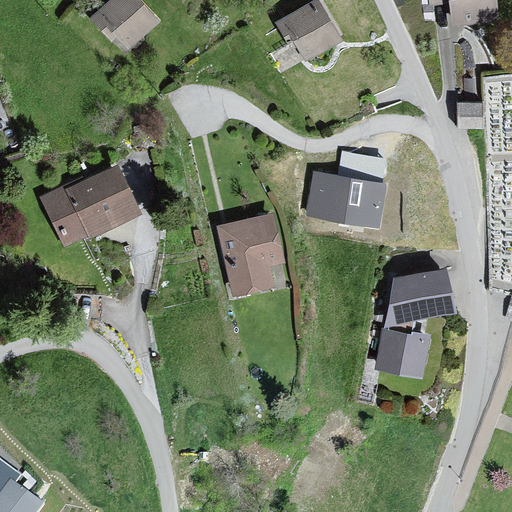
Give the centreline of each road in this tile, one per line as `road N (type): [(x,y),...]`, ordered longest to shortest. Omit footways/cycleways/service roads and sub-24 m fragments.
road 1 (residential): [(439,511),(471,399),(475,301),(439,128),(384,0)]
road 2 (residential): [(169,511),(148,421),(104,355),(73,339),(0,353)]
